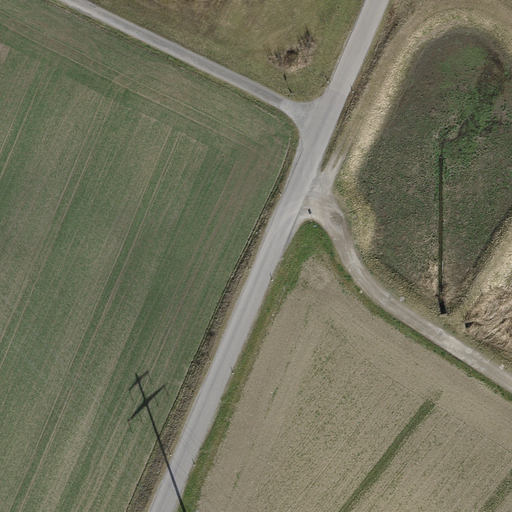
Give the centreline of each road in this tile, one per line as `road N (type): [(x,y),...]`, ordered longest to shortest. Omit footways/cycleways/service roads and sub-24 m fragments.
road 1 (unclassified): [(376,0),(161,511)]
road 2 (track): [(297,190),(324,207),(369,285),(511,384)]
road 3 (track): [(69,0),(324,123)]
